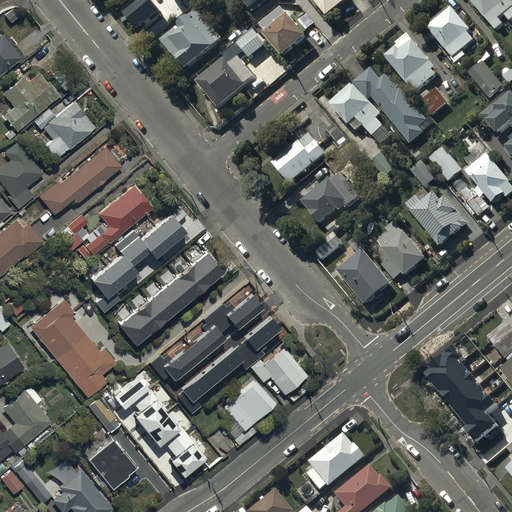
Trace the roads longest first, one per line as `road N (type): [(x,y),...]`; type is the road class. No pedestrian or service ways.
road 1 (residential): [(200,167),(298,288),(363,347),(367,371)]
road 2 (residential): [(200,167),(404,0)]
road 3 (tertiary): [(367,371),(188,511)]
road 4 (residential): [(60,0),(200,167)]
road 5 (tertiary): [(511,253),(367,371)]
road 6 (residential): [(367,371),(371,396),(392,423),(438,460),(480,511)]
